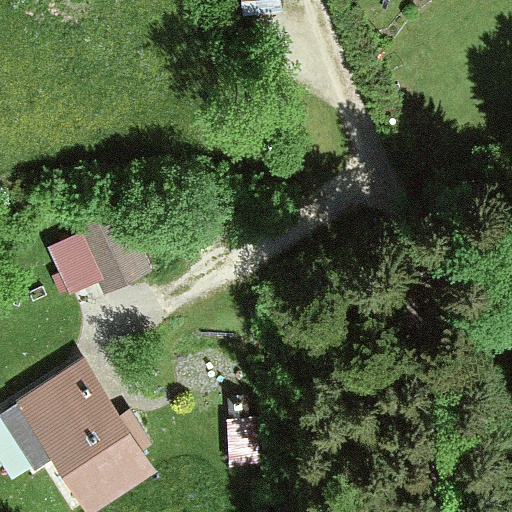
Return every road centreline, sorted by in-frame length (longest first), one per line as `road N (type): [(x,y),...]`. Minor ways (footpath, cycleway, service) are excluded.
road 1 (track): [(320,0),(372,150),(206,275),(101,342)]
road 2 (unknown): [(372,150),(407,244),(448,511)]
